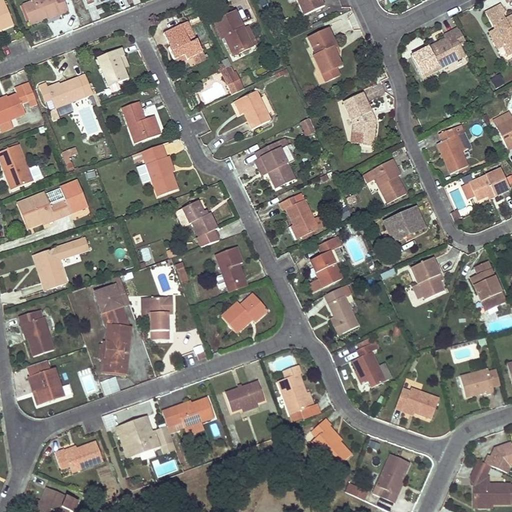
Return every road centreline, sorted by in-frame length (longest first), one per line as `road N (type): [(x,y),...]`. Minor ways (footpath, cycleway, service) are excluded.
road 1 (residential): [(133,18),(197,156),(231,180),(301,329)]
road 2 (residential): [(14,437),(301,329)]
road 3 (residential): [(380,34),(399,78),(403,122),(452,230),(475,240),(511,224)]
road 4 (residential): [(301,329),(326,360),(342,401),(371,423),(452,454)]
road 5 (residential): [(0,70),(133,18)]
